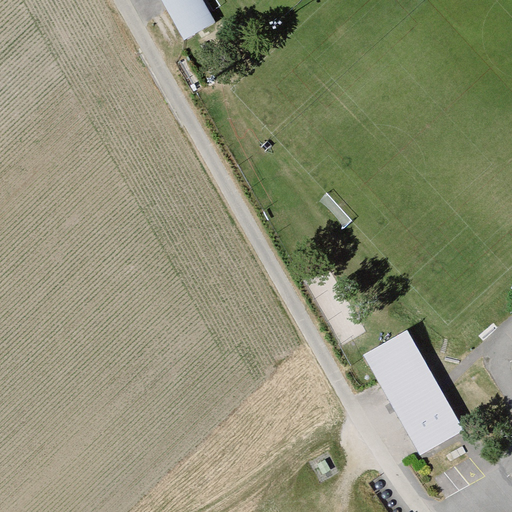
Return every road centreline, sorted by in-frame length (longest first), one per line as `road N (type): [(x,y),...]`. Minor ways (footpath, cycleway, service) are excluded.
road 1 (unclassified): [(432,511),(357,421),(118,0)]
road 2 (track): [(343,393),(213,511)]
